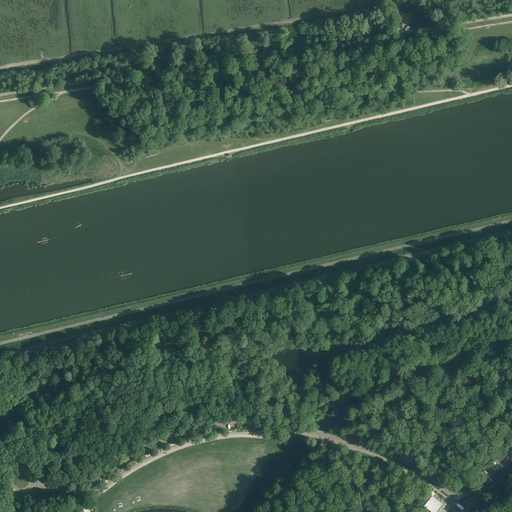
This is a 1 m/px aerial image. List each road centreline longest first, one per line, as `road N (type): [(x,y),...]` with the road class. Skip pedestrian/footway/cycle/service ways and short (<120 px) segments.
road 1 (tertiary): [(0,356),(511,231)]
road 2 (unknown): [(0,469),(26,451),(72,449),(142,416),(238,405),(273,412),(283,424)]
road 3 (track): [(0,69),(276,23)]
